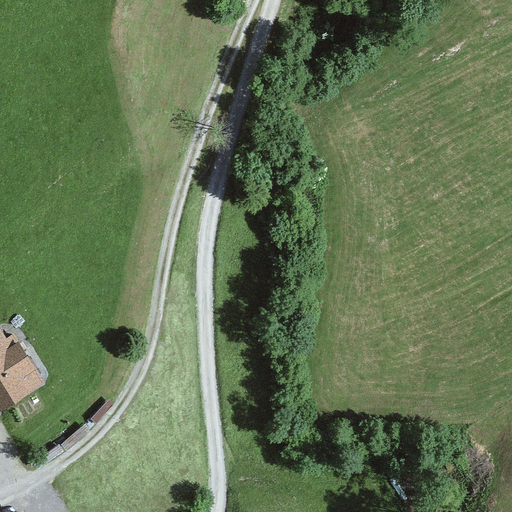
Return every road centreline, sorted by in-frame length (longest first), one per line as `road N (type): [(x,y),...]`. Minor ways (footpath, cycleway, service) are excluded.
road 1 (unclassified): [(216,511),(206,243),(242,91),(277,0)]
road 2 (track): [(0,495),(58,465),(122,400),(143,358),(182,185)]
road 3 (track): [(182,185),(254,0)]
